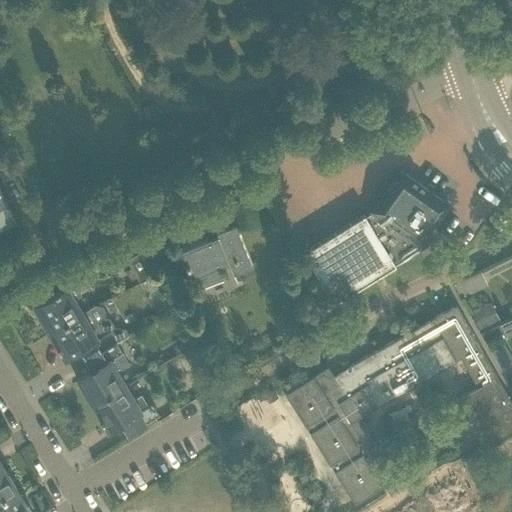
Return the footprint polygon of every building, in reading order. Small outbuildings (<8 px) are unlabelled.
[(448,204),(405,174),(399,170),(369,211),(363,215),(363,214),(302,252),(333,303),(422,248),(419,244),(448,204)] [(0,223),(12,218),(8,211),(14,208),(0,180),(0,223)] [(252,267),(242,244),(235,225),(216,233),(217,237),(180,252),(196,290),(221,279),(216,268),(229,263),(233,274),(252,267)] [(151,273),(149,271),(139,254),(127,261),(139,280),(151,273)] [(152,275),(139,283),(139,284),(141,288),(144,290),(148,291),(158,285),(152,275)] [(72,283),(34,307),(33,307),(48,333),(80,314),(71,298),(78,293),(72,283)] [(501,318),(490,300),(470,311),(481,329),(501,318)] [(95,305),(80,314),(48,333),(64,359),(78,350),(84,361),(114,343),(127,335),(123,327),(113,327),(108,319),(103,317),(104,312),(101,307),(96,306),(95,305)] [(348,371),(334,379),(359,416),(452,363),(451,362),(456,360),(473,389),(450,402),(478,450),(511,430),(511,412),(510,410),(452,307),(346,367),(348,371)] [(189,336),(177,343),(182,351),(183,350),(194,344),(189,336)] [(114,343),(84,361),(90,371),(76,379),(91,405),(124,386),(116,373),(128,365),(114,343)] [(194,344),(183,350),(185,353),(188,359),(199,352),(194,344)] [(197,374),(207,390),(218,383),(208,367),(197,374)] [(334,379),(332,375),(327,367),(285,394),(354,503),(396,476),(359,416),(334,379)] [(124,386),(91,405),(107,431),(121,423),(127,433),(158,415),(151,403),(147,405),(140,394),(132,399),(124,386)] [(272,390),(264,395),(268,402),(277,397),(272,390)] [(0,499),(16,489),(0,462),(0,499)] [(421,463),(403,474),(408,483),(427,472),(421,463)] [(438,473),(445,483),(463,511),(467,510),(468,511),(477,511),(480,510),(488,505),(465,470),(451,479),(445,469),(438,473)] [(438,487),(425,496),(434,511),(463,511),(445,483),(438,473),(432,477),(438,487)] [(30,511),(16,489),(0,499),(0,511),(30,511)] [(405,495),(398,499),(404,509),(406,511),(434,511),(425,496),(411,505),(405,495)] [(406,511),(404,509),(398,499),(392,503),(397,511),(406,511)]
